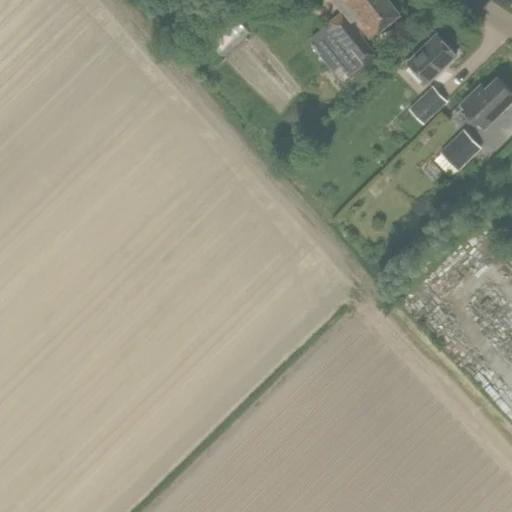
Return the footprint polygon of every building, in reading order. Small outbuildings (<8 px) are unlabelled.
[(338,0),(350,14),(365,33),(369,38),(400,13),(388,0),(338,0)] [(365,33),(350,14),(348,16),(343,9),(329,20),(334,27),(312,45),(340,81),(349,74),(353,80),(381,58),(363,36),(365,33)] [(456,54),(436,33),(406,62),(407,62),(426,82),(427,81),(456,54)] [(480,84),(460,103),(484,128),(511,100),(511,92),(496,76),(484,88),(480,84)] [(447,100),(433,85),(410,107),(424,122),(447,100)] [(434,159),(451,176),(481,147),(464,129),(434,159)]
